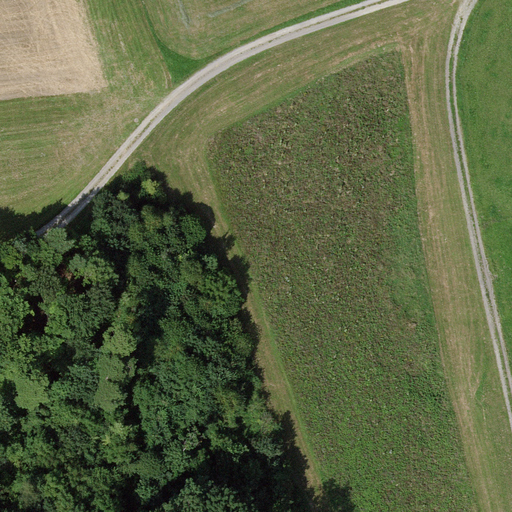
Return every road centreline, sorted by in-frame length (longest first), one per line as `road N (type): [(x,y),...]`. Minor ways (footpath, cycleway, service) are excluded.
road 1 (track): [(408,0),(294,38),(198,86),(49,247),(0,269)]
road 2 (track): [(511,401),(457,126),(454,72),(464,24),(479,0)]
road 3 (track): [(74,219),(100,274),(142,454),(132,511)]
